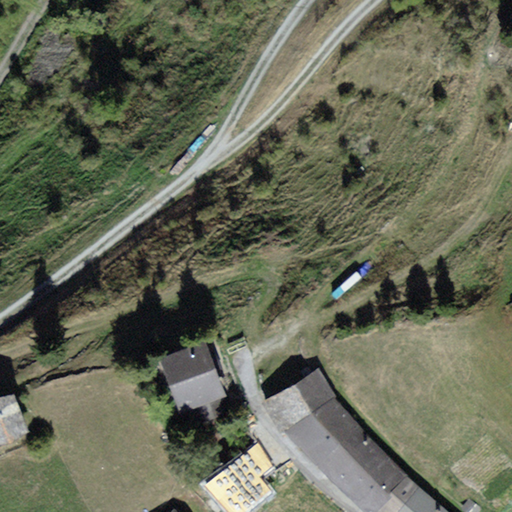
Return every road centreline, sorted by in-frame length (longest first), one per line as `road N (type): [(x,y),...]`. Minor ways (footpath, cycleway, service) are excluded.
road 1 (track): [(0,317),(212,153),(308,0)]
road 2 (track): [(212,153),(247,135),(289,96),(373,0)]
